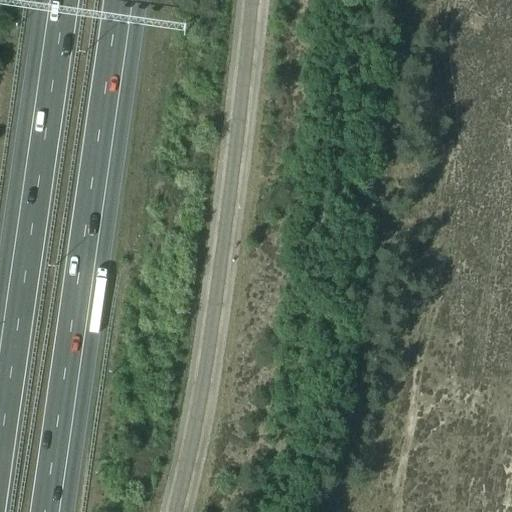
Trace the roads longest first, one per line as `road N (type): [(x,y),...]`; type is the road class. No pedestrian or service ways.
road 1 (unclassified): [(175,511),(218,273),(252,0)]
road 2 (motorway): [(45,511),(120,0)]
road 3 (track): [(395,511),(446,251),(461,0)]
road 4 (motorway): [(59,0),(0,424)]
